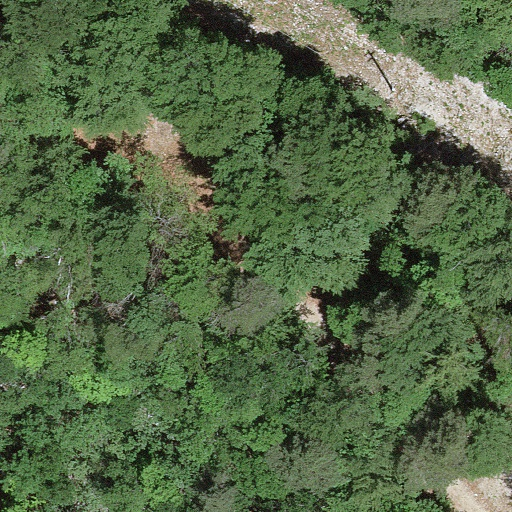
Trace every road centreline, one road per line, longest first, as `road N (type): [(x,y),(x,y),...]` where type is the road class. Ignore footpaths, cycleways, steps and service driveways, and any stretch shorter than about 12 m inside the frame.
road 1 (track): [(361,395),(206,228),(103,165),(0,125)]
road 2 (track): [(361,395),(464,511)]
